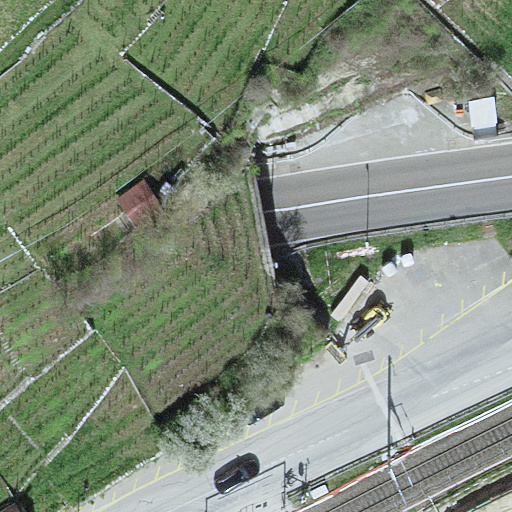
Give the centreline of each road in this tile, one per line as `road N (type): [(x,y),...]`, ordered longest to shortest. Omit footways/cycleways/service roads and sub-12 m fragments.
road 1 (trunk): [(511,178),(0,253)]
road 2 (tertiary): [(173,511),(511,350)]
